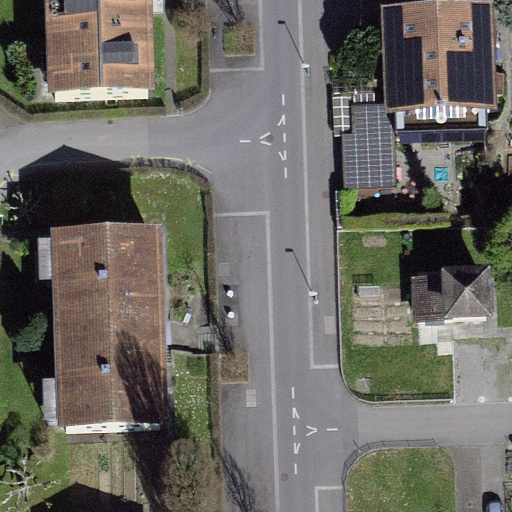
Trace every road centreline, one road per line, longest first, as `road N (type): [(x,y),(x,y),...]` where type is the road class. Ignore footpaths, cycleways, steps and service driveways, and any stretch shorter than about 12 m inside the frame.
road 1 (residential): [(282,135),(295,432)]
road 2 (residential): [(0,160),(12,149),(282,135)]
road 3 (residential): [(295,432),(511,423)]
road 4 (residential): [(278,0),(282,135)]
